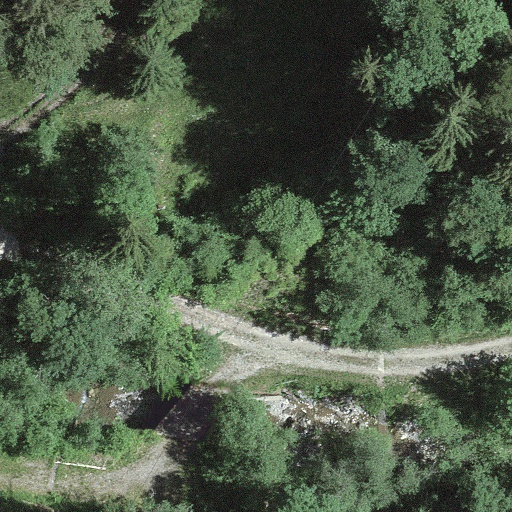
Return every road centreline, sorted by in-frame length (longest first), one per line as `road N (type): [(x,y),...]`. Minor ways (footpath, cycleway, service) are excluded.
road 1 (track): [(0,233),(287,346),(387,362),(511,354)]
road 2 (track): [(139,0),(127,23),(0,143)]
